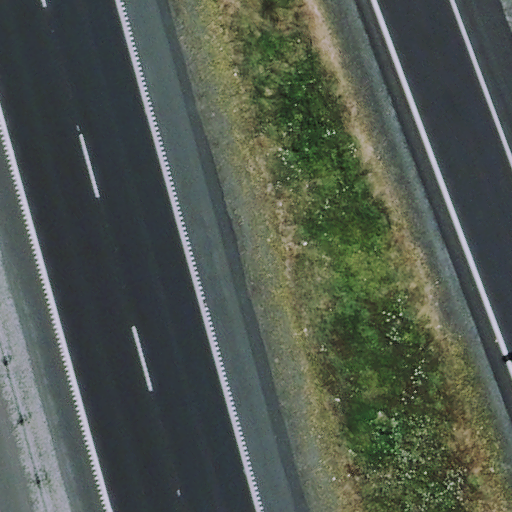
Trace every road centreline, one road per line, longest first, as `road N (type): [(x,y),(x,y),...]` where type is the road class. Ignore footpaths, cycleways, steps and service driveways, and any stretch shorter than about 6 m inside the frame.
road 1 (motorway): [(53,0),(199,511)]
road 2 (motorway): [(411,0),(511,281)]
